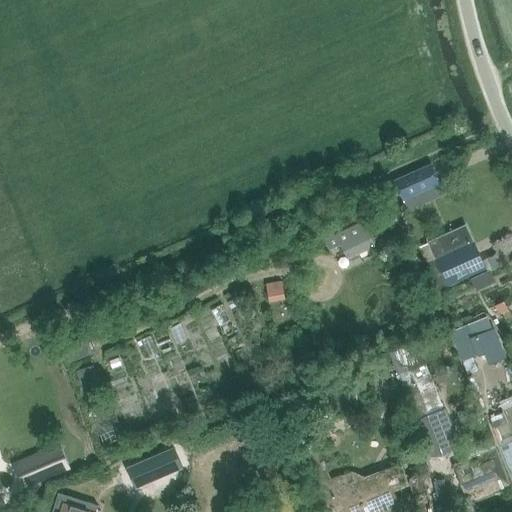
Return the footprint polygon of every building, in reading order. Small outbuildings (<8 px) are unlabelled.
[(395,185),(391,186),(395,196),(399,194),(402,202),(404,201),(439,186),(441,185),(431,164),(393,181),(395,185)] [(324,240),(330,250),(341,245),(347,259),(351,258),(352,260),(361,256),(363,261),(375,256),(371,247),(374,246),(375,245),(376,243),(376,242),(375,240),(374,239),(372,239),(368,231),(366,232),(361,221),(324,240)] [(465,229),(419,248),(439,290),(484,270),(485,270),(480,261),(465,229)] [(486,274),(485,273),(470,280),(475,291),(494,282),(490,272),(486,274)] [(265,284),(269,304),(285,301),(282,281),(265,284)] [(488,317),(450,333),(450,334),(462,360),(462,361),(464,360),(474,356),(480,354),(485,352),(490,364),(505,358),(488,317)] [(310,369),(301,344),(288,348),(297,374),(310,369)] [(443,454),(456,440),(426,365),(424,365),(397,375),(413,417),(412,417),(425,452),(443,454)] [(89,369),(78,373),(82,387),(93,383),(89,369)] [(511,407),(502,412),(503,414),(491,419),(493,423),(490,424),(497,440),(502,438),(505,446),(511,442),(511,407)] [(481,409),(475,411),(458,417),(463,435),(466,434),(470,444),(490,437),(487,427),(481,409)] [(62,448),(22,466),(29,482),(69,465),(62,448)] [(185,470),(178,453),(177,450),(130,470),(139,490),(185,470)] [(458,467),(471,501),(473,505),(511,488),(511,481),(499,450),(458,467)] [(364,477),(320,494),(326,511),(399,511),(392,492),(390,489),(406,483),(400,469),(397,464),(364,477)] [(97,511),(99,507),(59,494),(53,511),(97,511)]
